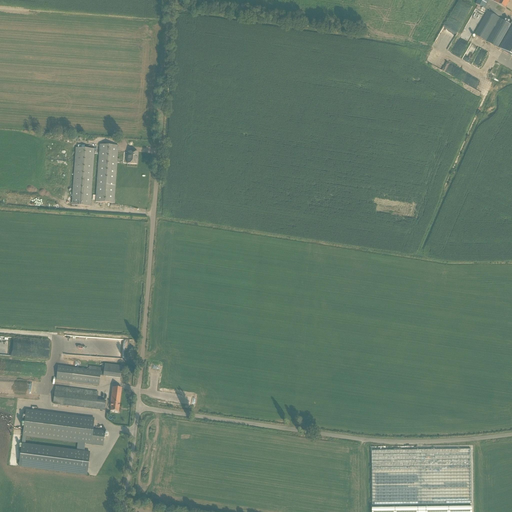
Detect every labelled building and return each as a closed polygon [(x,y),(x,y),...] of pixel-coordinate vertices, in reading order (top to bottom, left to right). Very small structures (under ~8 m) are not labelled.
[(477,0),(476,5),(484,9),(488,0),(477,0)] [(495,0),(495,2),(498,4),(505,8),(510,0),(495,0)] [(511,25),(487,12),(474,35),(511,56),(511,25)] [(511,69),(501,63),(499,66),(511,73),(511,69)] [(95,202),(115,204),(115,201),(114,201),(117,163),(119,163),(120,160),(117,159),(118,146),(100,145),(95,202)] [(72,206),(90,207),(94,150),(76,148),(72,201),(72,206)] [(127,164),(137,165),(138,153),(128,152),(127,164)] [(103,376),(120,379),(122,367),(117,366),(105,364),(103,376)] [(56,381),(99,386),(101,368),(89,367),(89,370),(58,366),(56,381)] [(95,412),(98,393),(55,387),(53,407),(95,412)] [(110,411),(118,412),(121,389),(112,388),(110,407),(111,407),(110,411)] [(23,435),(103,446),(105,432),(93,430),(94,419),(26,410),(23,435)] [(22,443),(19,468),(87,476),(90,452),(84,451),(76,450),(22,443)] [(471,450),(372,451),(373,505),(472,504),(471,450)]
